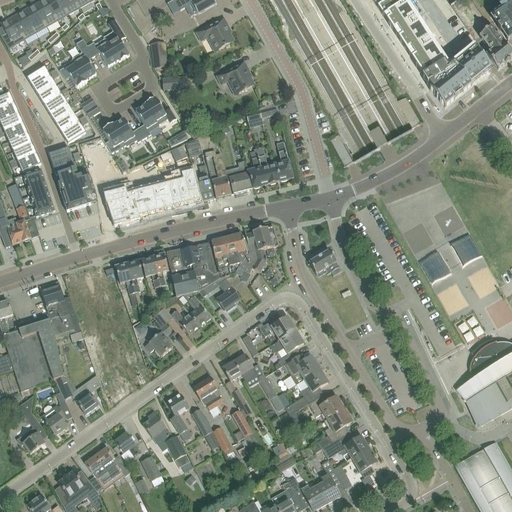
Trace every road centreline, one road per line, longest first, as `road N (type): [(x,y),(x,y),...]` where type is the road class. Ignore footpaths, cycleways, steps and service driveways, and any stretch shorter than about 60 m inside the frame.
road 1 (residential): [(0,497),(285,298)]
road 2 (residential): [(290,208),(294,251),(311,294),(393,424),(403,433),(426,433)]
road 3 (residential): [(426,433),(438,417),(436,399),(397,319),(368,300),(331,199)]
road 4 (residential): [(388,511),(411,497),(405,474),(300,306),(285,298)]
road 5 (tertiary): [(290,208),(77,256)]
road 6 (residential): [(331,199),(302,91),(250,0)]
road 7 (residential): [(442,133),(358,0)]
road 8 (tertiary): [(442,133),(331,199)]
road 9 (residential): [(104,96),(143,57),(109,0)]
